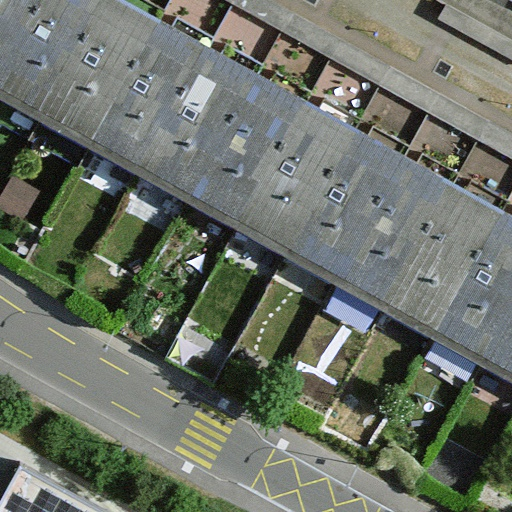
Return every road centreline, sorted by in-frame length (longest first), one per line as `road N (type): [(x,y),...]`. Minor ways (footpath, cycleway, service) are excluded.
road 1 (residential): [(344,511),(0,315)]
road 2 (unknown): [(511,178),(193,0)]
